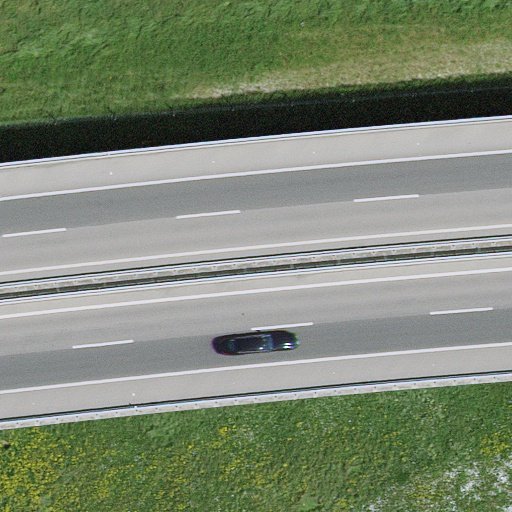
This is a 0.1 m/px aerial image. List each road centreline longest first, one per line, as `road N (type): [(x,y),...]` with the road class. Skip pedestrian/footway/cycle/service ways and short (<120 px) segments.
road 1 (motorway): [(0,355),(511,307)]
road 2 (motorway): [(511,188),(0,236)]
